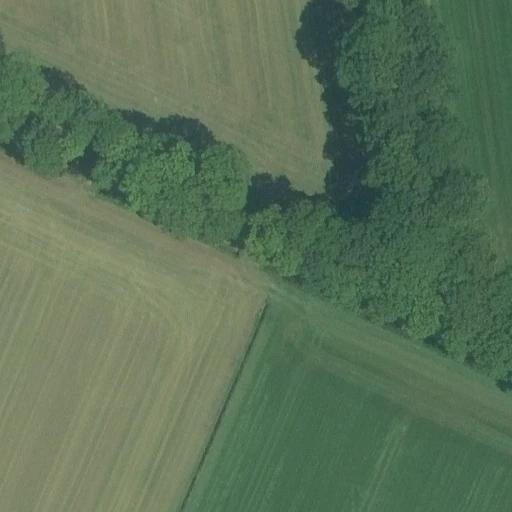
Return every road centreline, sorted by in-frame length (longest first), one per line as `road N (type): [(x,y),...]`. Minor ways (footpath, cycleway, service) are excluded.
road 1 (track): [(0,120),(511,344)]
road 2 (track): [(387,0),(431,307)]
